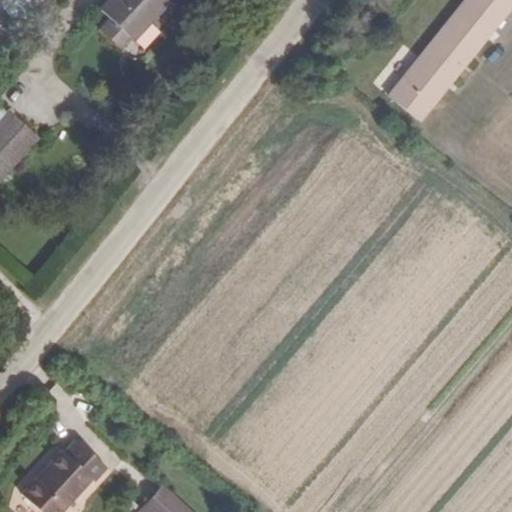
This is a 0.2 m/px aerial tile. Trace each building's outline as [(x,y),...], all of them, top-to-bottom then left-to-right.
[(0,0),(0,7),(19,24),(41,0),(0,0)] [(109,0),(100,10),(134,41),(171,0),(109,0)] [(252,16),(260,5),(254,0),(250,0),(244,10),(252,16)] [(419,121),(511,6),(511,0),(463,0),(387,95),(419,121)] [(333,56),(325,50),(315,62),(323,68),(333,56)] [(323,68),(315,62),(307,72),(315,79),(323,68)] [(511,184),(511,93),(468,149),(511,184)] [(4,115),(0,112),(0,178),(37,139),(7,112),(4,115)] [(95,481),(107,467),(74,439),(65,450),(62,449),(46,465),(48,468),(39,479),(37,477),(21,495),(41,511),(62,511),(92,479),(95,481)] [(197,511),(159,482),(135,511),(197,511)]
